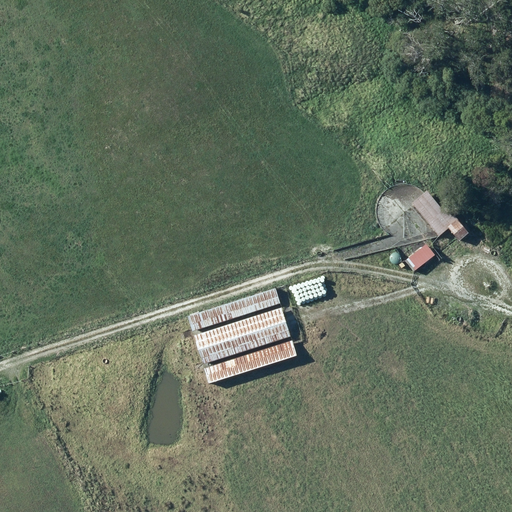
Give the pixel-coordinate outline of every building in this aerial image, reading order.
[(432,190),(415,203),(441,235),(451,227),(462,240),(472,232),(452,207),(448,210),(432,190)] [(416,271),(436,254),(427,243),(407,260),(416,271)] [(191,313),(195,329),(283,304),(279,288),(191,313)] [(197,333),(206,363),(293,338),(284,308),(197,333)] [(208,367),(213,383),(300,357),(295,341),(208,367)]
